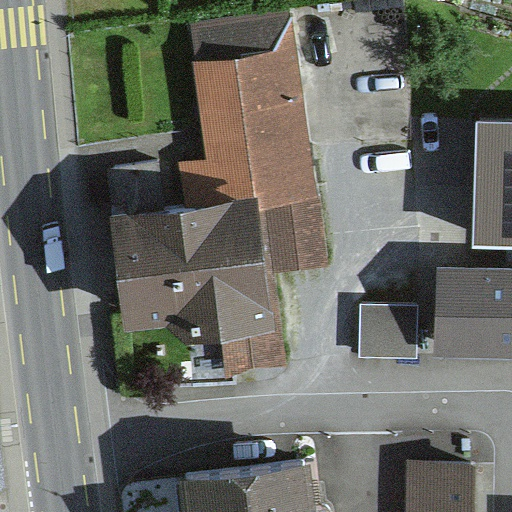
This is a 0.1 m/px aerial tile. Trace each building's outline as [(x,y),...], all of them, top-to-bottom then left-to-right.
[(321,251),(296,39),(184,52),(201,196),(250,190),(258,258),(321,251)] [(511,114),(460,113),(456,234),(511,235),(511,114)] [(258,258),(250,190),(201,196),(99,208),(113,321),(263,303),(258,258)] [(511,259),(424,259),(424,338),(511,338),(511,259)] [(471,511),(473,446),(400,444),(398,511),(471,511)] [(314,511),(305,446),(156,468),(162,511),(314,511)]
